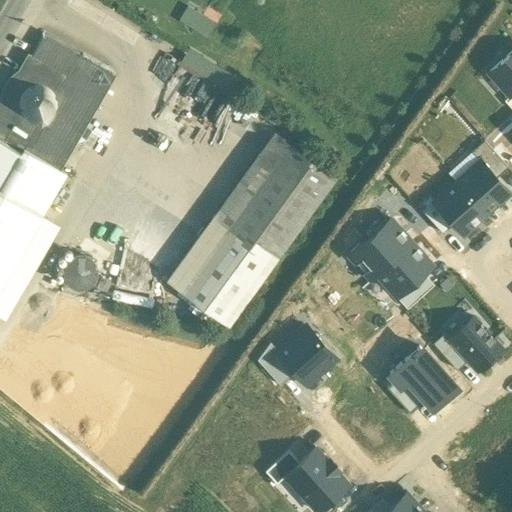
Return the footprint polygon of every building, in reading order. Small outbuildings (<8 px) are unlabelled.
[(210,33),(216,16),(184,4),(178,21),(210,33)] [(25,67),(17,71),(11,76),(6,82),(3,89),(1,98),(0,99),(0,271),(13,250),(10,248),(112,72),(44,34),(25,67)] [(179,61),(212,77),(220,61),(187,45),(179,61)] [(511,49),(489,70),(510,94),(511,92),(511,49)] [(169,120),(213,144),(225,122),(238,129),(245,116),(234,110),(241,98),(196,73),(169,120)] [(284,138),(220,226),(221,226),(252,249),(258,241),(278,255),(336,175),(284,138)] [(480,159),(496,177),(508,166),(484,139),(472,151),(480,160),(480,159)] [(480,160),(456,181),(485,213),(510,191),(496,177),(480,159),(480,160)] [(485,213),(456,181),(435,200),(434,201),(453,222),(463,233),(485,213)] [(442,232),(453,222),(434,201),(435,200),(430,194),(418,205),(442,232)] [(390,219),(350,255),(371,277),(378,271),(411,242),(390,219)] [(221,226),(177,287),(227,324),(278,255),(258,241),(252,249),(221,226)] [(430,264),(411,242),(378,271),(397,293),(422,271),(430,264)] [(96,278),(97,271),(96,264),(92,258),(86,255),(78,253),(71,255),(66,259),(62,265),(60,272),(62,279),(66,285),(72,289),(79,290),(86,289),(92,284),(96,278)] [(422,271),(397,293),(408,306),(433,284),(422,271)] [(0,364),(0,369),(118,468),(169,407),(48,307),(0,364)] [(473,316),(450,337),(449,338),(468,359),(477,369),(502,347),(473,316)] [(305,383),(335,356),(307,325),(294,337),(291,333),(275,347),(274,348),(295,371),(305,383)] [(457,369),(468,359),(449,338),(450,337),(445,332),(433,343),(457,369)] [(280,384),(295,371),(274,348),(275,347),(270,342),(258,360),(280,384)] [(457,387),(419,345),(390,372),(396,379),(401,385),(410,377),(426,395),(424,397),(426,398),(434,407),(457,387)] [(401,385),(396,379),(387,387),(410,413),(426,398),(424,397),(426,395),(410,377),(401,385)] [(401,421),(410,413),(387,387),(386,386),(377,394),(401,421)] [(409,429),(401,421),(377,394),(372,388),(345,412),(382,453),(409,429)] [(285,474),(285,475),(318,511),(348,483),(337,471),(339,469),(329,458),(327,460),(315,446),(299,461),(285,474)] [(285,474),(299,461),(288,450),(265,470),(277,483),(285,475),(285,474)] [(423,511),(406,492),(390,506),(383,511),(423,511)] [(383,511),(390,506),(382,497),(365,511),(383,511)]
